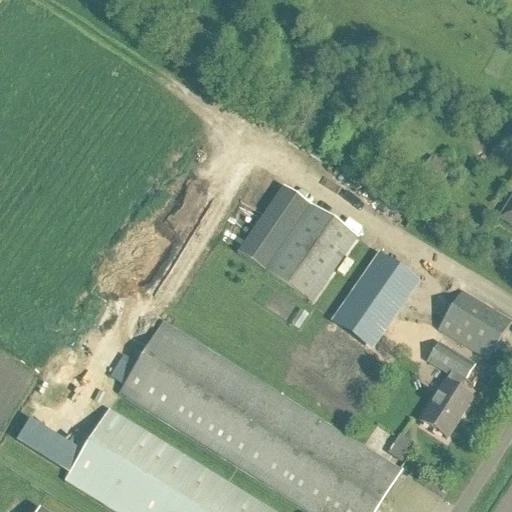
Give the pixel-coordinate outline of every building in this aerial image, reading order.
[(511,147),(500,140),(491,155),(511,168),(511,147)] [(281,195),(238,260),(310,308),(353,243),(281,195)] [(511,229),(511,198),(498,221),(511,229)] [(450,239),(457,227),(437,214),(430,227),(450,239)] [(72,259),(87,268),(96,254),(80,244),(72,259)] [(330,321),(328,324),(372,353),(417,286),(375,258),(330,321)] [(63,279),(76,285),(81,274),(68,268),(63,279)] [(487,364),(510,326),(459,296),(436,334),(487,364)] [(162,327),(119,398),(82,457),(69,478),(65,485),(109,511),(377,511),(401,475),(162,327)] [(463,387),(474,369),(438,346),(427,364),(449,378),(420,425),(446,441),(470,401),(457,392),(461,386),(463,387)] [(344,391),(352,377),(343,371),(334,385),(344,391)] [(15,445),(69,478),(82,457),(29,424),(15,445)]
